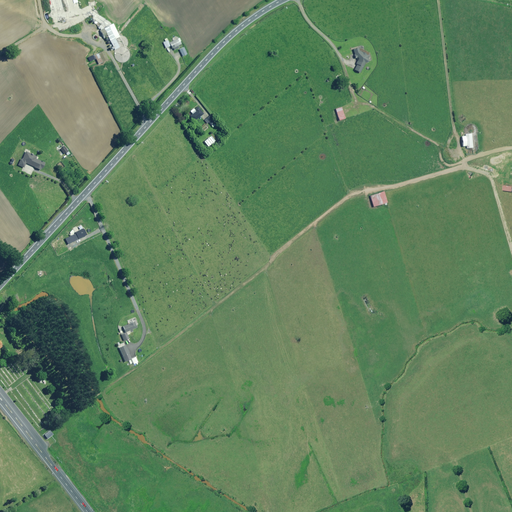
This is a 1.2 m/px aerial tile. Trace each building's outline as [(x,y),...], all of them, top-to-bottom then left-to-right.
[(108,38),(114,50),(119,47),(115,39),(119,37),(113,24),(103,29),(101,25),(98,27),(104,38),(108,36),(108,38)] [(111,52),(114,50),(108,38),(104,39),(111,52)] [(180,45),(177,39),(170,43),(174,51),(179,48),(178,46),(180,45)] [(359,51),(358,48),(353,50),(355,55),(354,55),(355,58),(357,58),(358,59),(355,64),(357,65),(354,70),(360,73),(364,64),(368,61),(368,55),(359,51)] [(108,60),(103,51),(94,56),(98,64),(108,60)] [(353,103),(352,98),(339,102),(341,106),(353,103)] [(200,110),(198,111),(197,110),(198,110),(197,108),(195,110),(196,111),(190,116),(194,121),(199,117),(200,118),(202,117),(201,116),(203,114),(200,110)] [(344,119),(341,108),(335,109),(339,120),(344,119)] [(204,121),(207,124),(208,122),(213,128),(217,124),(209,116),(204,121)] [(472,133),(465,134),(465,136),(461,137),(462,146),(466,146),(466,148),(473,148),(472,133)] [(215,141),(211,136),(204,141),(208,147),(215,141)] [(58,151),(53,145),(44,151),(47,155),(46,155),(48,159),(58,151)] [(26,163),(40,170),(41,168),(42,169),(45,163),(36,158),(36,157),(26,151),(22,159),(21,159),(18,165),(24,168),(26,163)] [(387,202),(384,192),(370,196),(373,207),(387,202)] [(87,235),(84,229),(65,239),(68,245),(87,235)] [(136,328),(134,322),(122,327),(125,333),(121,335),(123,341),(128,339),(126,334),(133,332),(132,330),(136,328)] [(131,359),(125,345),(118,348),(124,362),(131,359)] [(49,430),(44,435),(47,439),(52,434),(49,430)]
